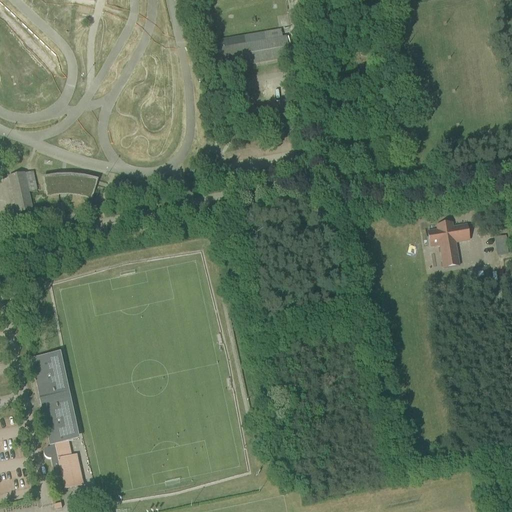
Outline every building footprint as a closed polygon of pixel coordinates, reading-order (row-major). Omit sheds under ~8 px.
[(204,52),(208,73),(288,59),(284,38),(282,38),(281,36),(276,37),(276,39),(204,52)] [(392,121),(394,133),(414,129),(412,117),(408,118),(407,113),(400,115),(401,119),(392,121)] [(23,174),(9,177),(17,215),(32,211),(28,194),(36,192),(32,172),(23,174)] [(91,199),(95,186),(82,183),(69,181),(57,182),(44,184),(47,197),(58,195),(69,195),(80,196),(91,199)] [(468,239),(466,226),(452,228),(451,224),(436,227),(437,231),(427,232),(429,246),(439,244),(443,269),(459,267),(454,242),(468,239)] [(504,237),(494,238),(497,256),(507,255),(504,237)] [(65,443),(46,356),(30,359),(39,400),(37,400),(37,401),(39,400),(40,405),(38,406),(39,406),(40,406),(50,448),(48,448),(47,449),(46,449),(45,450),(44,452),(44,453),(44,454),(44,455),(44,456),(44,457),(45,457),(46,458),(46,459),(47,459),(49,459),(49,460),(50,459),(56,485),(62,484),(64,490),(83,486),(82,482),(81,482),(80,479),(79,476),(78,473),(77,469),(76,467),(74,464),(71,457),(71,456),(71,457),(67,451),(65,443)]
